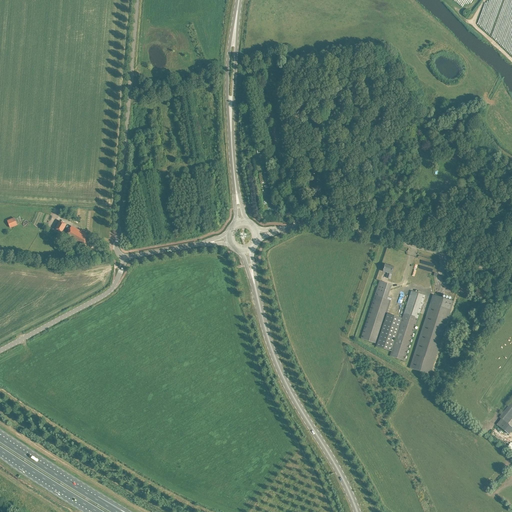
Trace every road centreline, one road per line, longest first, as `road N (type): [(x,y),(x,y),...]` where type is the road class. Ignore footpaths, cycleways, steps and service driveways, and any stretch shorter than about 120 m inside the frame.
road 1 (unclassified): [(125,258),(116,237),(137,0)]
road 2 (tertiary): [(357,511),(281,373),(252,277)]
road 3 (unclassified): [(511,275),(350,227),(276,230)]
road 4 (unclassified): [(0,350),(108,291),(125,258)]
road 5 (trunk): [(115,510),(0,437)]
